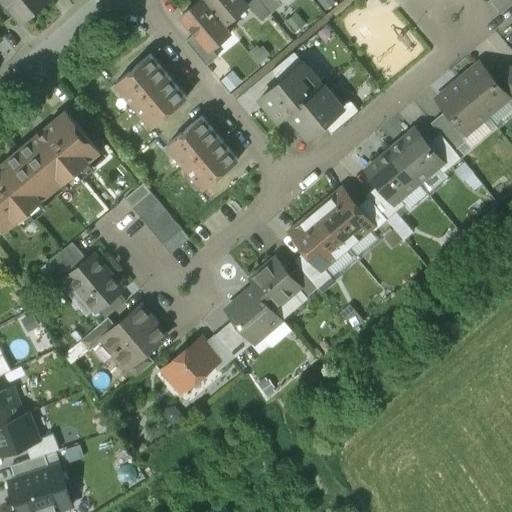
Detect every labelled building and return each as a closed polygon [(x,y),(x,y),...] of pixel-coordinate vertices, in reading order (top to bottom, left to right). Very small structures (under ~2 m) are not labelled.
[(0,0),(0,2),(19,25),(46,0),(0,0)] [(224,24),(203,0),(198,0),(180,16),(195,34),(208,50),(209,49),(230,32),(224,24)] [(203,0),(224,24),(246,6),(241,0),(203,0)] [(269,14),(257,0),(241,0),(246,6),(260,22),(270,14),(269,14)] [(257,0),(269,14),(281,4),(276,0),(257,0)] [(208,50),(195,34),(185,42),(205,66),(216,57),(209,49),(208,50)] [(294,52),(270,71),(280,82),(303,63),(294,52)] [(148,53),(113,82),(150,126),(185,96),(148,53)] [(494,79),(479,61),(457,80),(488,117),(509,99),(510,98),(494,79)] [(280,82),(259,99),(278,122),(288,114),(322,86),(303,63),(280,82)] [(511,71),(509,67),(494,79),(510,98),(509,99),(511,102),(511,71)] [(457,80),(435,98),(467,135),(488,117),(457,80)] [(322,86),(288,114),(308,138),(323,126),(343,109),(342,107),(323,85),(322,86)] [(349,101),(342,107),(343,109),(323,126),(330,134),(358,111),(349,101)] [(46,129),(40,135),(38,133),(17,150),(52,191),(64,181),(62,179),(86,159),(88,162),(100,152),(66,110),(45,127),(46,129)] [(465,142),(442,114),(431,123),(440,134),(454,151),(465,142)] [(201,115),(165,144),(200,187),(236,158),(201,115)] [(427,144),(414,128),(389,148),(418,183),(436,168),(442,162),(427,144)] [(454,151),(440,134),(427,144),(442,162),(436,168),(441,174),(460,158),(454,151)] [(418,183),(389,148),(365,169),(378,185),(393,203),(396,201),(418,183)] [(17,150),(0,164),(0,224),(5,230),(18,220),(16,217),(39,199),(40,201),(52,191),(17,150)] [(165,211),(142,184),(124,199),(147,226),(165,211)] [(393,203),(378,185),(366,195),(369,198),(386,219),(401,207),(396,201),(393,203)] [(357,208),(340,189),(316,210),(346,247),(370,227),(371,226),(357,208)] [(386,219),(369,198),(357,208),(371,226),(370,227),(373,231),(386,219)] [(346,247),(316,210),(291,231),(307,249),(322,267),(324,266),(346,247)] [(165,211),(147,226),(170,254),(188,239),(165,211)] [(72,242),(48,262),(63,281),(68,277),(67,276),(86,260),(72,242)] [(322,267),(307,249),(295,259),(300,266),(318,287),(319,288),(332,276),(324,266),(322,267)] [(121,289),(92,255),(86,260),(67,276),(68,277),(96,310),(118,292),(121,289)] [(289,275),(275,258),(249,280),(254,285),(273,308),(298,288),(299,287),(289,275)] [(318,287),(300,266),(289,275),(299,287),(298,288),(306,297),(318,287)] [(273,308),(254,285),(226,309),(234,318),(253,341),(281,318),(273,308)] [(118,292),(96,310),(104,319),(107,317),(125,301),(118,292)] [(115,326),(102,337),(103,339),(115,353),(115,358),(122,367),(127,367),(145,352),(165,336),(140,305),(115,326)] [(104,319),(80,340),(89,351),(103,339),(102,337),(115,326),(107,317),(104,319)] [(234,318),(215,334),(234,357),(253,341),(234,318)] [(234,357),(215,334),(205,343),(219,359),(212,365),(217,371),(234,357)] [(201,338),(163,370),(180,391),(212,365),(219,359),(205,343),(201,338)] [(145,352),(127,367),(135,377),(153,362),(145,352)] [(2,354),(0,354),(0,374),(11,370),(2,354)] [(12,387),(0,391),(0,422),(23,414),(12,387)] [(27,412),(23,414),(0,422),(0,454),(38,439),(27,412)] [(15,479),(49,467),(45,454),(10,466),(15,479)] [(15,479),(9,481),(12,489),(9,490),(13,501),(16,500),(19,511),(53,511),(56,511),(56,510),(72,505),(58,464),(49,467),(15,479)]
